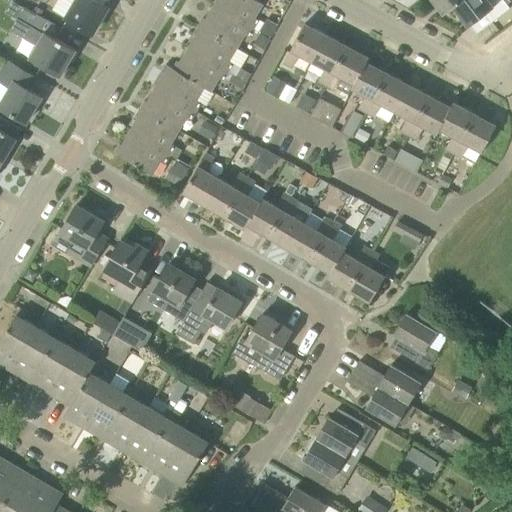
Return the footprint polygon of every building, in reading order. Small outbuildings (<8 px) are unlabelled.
[(69,0),(74,3),(66,18),(93,33),(108,7),(96,0),(69,0)] [(216,0),(214,4),(254,28),(260,31),(265,23),(259,19),(260,19),(256,16),(263,3),(257,0),(216,0)] [(432,0),(444,15),(453,7),(453,6),(461,0),(432,0)] [(461,0),(453,6),(453,7),(469,26),(471,25),(477,33),(510,8),(504,0),(461,0)] [(18,2),(12,11),(19,14),(24,5),(18,2)] [(254,28),(214,4),(208,15),(205,13),(205,14),(207,16),(202,26),(237,47),(245,34),(249,36),(254,28)] [(19,14),(18,16),(26,21),(19,34),(37,44),(30,57),(29,57),(31,58),(49,69),(47,73),(48,73),(50,70),(61,76),(76,50),(58,39),(41,29),(47,19),(24,5),(19,14)] [(36,6),(33,11),(41,16),(44,10),(36,6)] [(271,38),(277,29),(266,22),(260,32),(271,38)] [(305,23),(284,63),(293,68),(300,55),(312,61),(326,34),(305,23)] [(197,34),(189,47),(229,71),(233,63),(241,68),(249,54),(237,47),(201,26),(202,26),(199,24),(199,25),(201,26),(197,33),(195,32),(195,33),(196,34),(197,34)] [(271,38),(260,33),(254,43),(265,49),(271,38)] [(348,46),(326,34),(312,61),(326,68),(319,81),(327,85),(348,46)] [(352,88),(367,61),(369,57),(348,46),(327,85),(335,89),(336,87),(349,94),(352,88)] [(224,80),(229,71),(189,47),(180,62),(178,61),(180,63),(176,69),(209,88),(212,90),(220,77),(224,80)] [(0,80),(12,87),(0,107),(27,122),(42,97),(30,90),(37,77),(8,60),(0,74),(0,80)] [(388,73),(367,61),(352,88),(365,95),(358,108),(367,112),(388,73)] [(164,73),(156,87),(196,111),(201,102),(202,101),(198,99),(204,87),(205,86),(176,69),(167,64),(166,64),(169,66),(165,72),(165,73),(162,71),(162,72),(164,73)] [(251,74),(241,68),(236,76),(243,79),(247,82),(251,74)] [(388,73),(367,112),(375,117),(376,114),(389,121),(395,111),(409,84),(388,73)] [(230,81),(239,86),(243,79),(236,76),(234,74),(230,81)] [(282,95),(288,83),(274,75),(267,88),(282,95)] [(409,84),(395,111),(408,117),(401,130),(409,135),(430,95),(409,84)] [(141,107),(141,108),(179,130),(187,117),(191,119),(196,111),(156,87),(148,101),(145,100),(145,101),(148,102),(144,109),(141,107)] [(304,93),(297,108),(311,115),(318,101),(304,93)] [(438,133),(440,129),(452,107),(430,95),(409,135),(417,139),(425,126),(438,133)] [(342,109),(320,97),(318,101),(311,115),(332,127),(342,109)] [(454,153),(475,113),(454,102),(452,107),(440,129),(453,136),(446,149),(454,153)] [(179,130),(141,108),(143,109),(139,116),(137,115),(136,115),(139,117),(131,131),(170,154),(176,157),(178,159),(183,150),(171,143),(179,130)] [(356,113),(347,128),(355,132),(363,117),(356,113)] [(475,113),(454,153),(463,158),(470,145),(482,151),(497,125),(475,113)] [(0,157),(4,160),(6,157),(12,147),(17,138),(0,127),(0,123),(3,118),(0,116),(0,157)] [(205,120),(199,131),(212,139),(218,128),(205,120)] [(360,128),(355,137),(366,143),(370,134),(360,128)] [(167,159),(170,154),(131,131),(122,145),(120,143),(119,144),(122,146),(118,152),(115,151),(115,152),(153,174),(161,161),(165,163),(167,159)] [(252,142),(246,152),(258,159),(263,149),(252,142)] [(388,145),(384,152),(395,158),(399,151),(388,145)] [(265,149),(259,159),(272,167),(278,157),(265,149)] [(401,149),(395,160),(407,167),(413,155),(401,149)] [(215,158),(206,152),(183,192),(204,204),(219,178),(208,171),(215,158)] [(173,165),(166,178),(180,186),(190,168),(179,162),(176,167),(173,165)] [(317,178),(307,171),(301,182),(311,188),(317,178)] [(233,185),(219,178),(204,204),(225,216),(248,177),(240,172),(233,185)] [(443,175),(439,183),(448,188),(451,180),(443,175)] [(248,177),(225,216),(234,221),(246,228),(248,224),(261,202),(249,195),(255,184),(257,182),(248,177)] [(298,182),(289,178),(284,188),(293,192),(298,182)] [(269,236),(292,197),(284,193),(276,205),(264,198),(262,202),(261,202),(248,224),(269,236)] [(292,197),(269,236),(290,248),(305,222),(293,215),(299,204),(300,202),(292,197)] [(68,251),(92,265),(108,238),(98,232),(104,220),(77,204),(57,239),(59,240),(63,233),(75,240),(68,251)] [(331,205),(325,215),(333,220),(339,210),(331,205)] [(305,222),(290,248),(310,260),(333,222),(325,217),(324,219),(311,211),(305,222)] [(420,241),(423,235),(398,221),(395,227),(420,241)] [(333,222),(310,260),(331,272),(328,277),(329,277),(347,246),(353,236),(339,228),(341,226),(333,222)] [(121,240),(105,267),(122,277),(115,289),(127,296),(119,310),(126,314),(153,268),(141,261),(147,250),(137,244),(135,248),(121,240)] [(347,246),(329,277),(349,289),(372,250),(375,246),(367,241),(356,258),(344,251),(347,246)] [(370,301),(390,267),(377,259),(380,255),(372,250),(349,289),(370,301)] [(148,299),(174,314),(185,320),(197,299),(187,293),(195,279),(169,263),(148,299)] [(30,268),(24,277),(33,282),(38,273),(30,268)] [(201,292),(197,299),(185,320),(177,333),(195,343),(202,330),(206,333),(214,319),(227,327),(242,301),(218,287),(212,298),(201,292)] [(22,317),(25,311),(20,308),(0,342),(0,363),(1,364),(3,360),(13,366),(37,325),(22,317)] [(101,308),(94,322),(113,330),(119,316),(101,308)] [(263,313),(247,341),(262,349),(253,363),(281,379),(295,355),(281,347),(291,330),(263,313)] [(407,313),(394,335),(422,351),(416,362),(429,369),(439,352),(427,345),(437,330),(407,313)] [(70,314),(67,319),(75,323),(77,318),(70,314)] [(123,323),(117,334),(142,348),(151,332),(126,318),(123,323)] [(30,382),(60,331),(54,327),(50,333),(37,325),(13,366),(23,372),(21,376),(30,382)] [(103,329),(98,337),(107,342),(112,334),(103,329)] [(53,389),(76,349),(62,340),(66,334),(60,331),(30,382),(40,387),(42,383),(53,389)] [(89,356),(76,349),(53,389),(63,395),(60,399),(70,405),(90,371),(94,364),(100,354),(93,350),(89,356)] [(421,381),(392,364),(385,375),(360,360),(354,371),(408,403),(421,381)] [(70,405),(64,415),(74,421),(77,417),(87,423),(111,383),(97,375),(101,368),(94,364),(90,371),(70,405)] [(204,372),(192,365),(186,376),(197,382),(204,372)] [(408,403),(354,371),(348,381),(373,396),(366,408),(396,425),(398,421),(408,403)] [(168,398),(172,400),(176,403),(178,403),(188,385),(179,379),(168,398)] [(466,400),(473,387),(458,380),(452,392),(466,400)] [(111,383),(87,423),(97,429),(95,433),(105,439),(134,389),(128,385),(124,391),(111,383)] [(134,389),(105,439),(114,444),(116,440),(126,446),(150,407),(149,406),(136,398),(140,392),(134,389)] [(272,410),(248,395),(240,407),(265,422),(272,410)] [(150,407),(126,446),(135,452),(137,452),(134,457),(143,462),(173,412),(172,411),(167,408),(163,415),(150,407)] [(155,463),(166,469),(189,430),(175,422),(179,416),(173,412),(143,462),(153,468),(155,463)] [(330,416),(317,438),(345,455),(354,440),(366,448),(377,430),(364,423),(357,419),(352,429),(332,418),(330,416)] [(461,434),(453,429),(452,431),(452,437),(457,440),(461,434)] [(189,430),(166,469),(176,476),(173,480),(183,486),(213,436),(206,431),(202,438),(189,430)] [(345,455),(317,438),(304,460),(332,477),(326,488),(338,495),(348,477),(337,470),(345,455)] [(419,448),(409,464),(420,471),(431,455),(419,448)] [(0,462),(0,509),(23,470),(14,465),(12,469),(0,462)] [(23,470),(0,509),(0,511),(26,511),(42,486),(31,480),(33,476),(23,470)] [(498,472),(489,483),(502,494),(511,482),(498,472)] [(258,492),(290,511),(319,511),(325,503),(296,486),(290,497),(264,482),(258,492)] [(51,492),(42,486),(26,511),(52,511),(58,504),(64,494),(54,488),(51,492)] [(290,511),(258,492),(252,503),(267,511),(290,511)] [(368,494),(357,511),(358,511),(386,511),(389,508),(368,494)]
